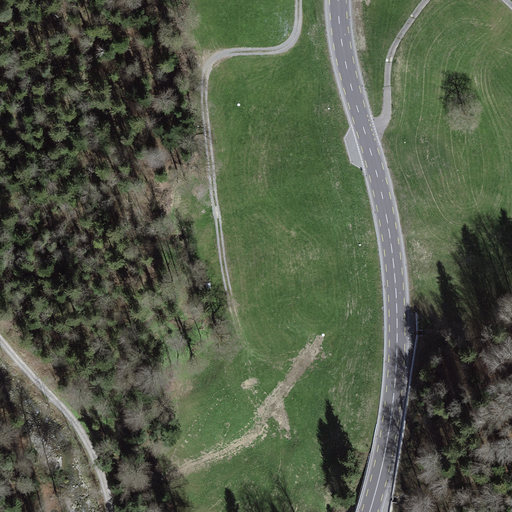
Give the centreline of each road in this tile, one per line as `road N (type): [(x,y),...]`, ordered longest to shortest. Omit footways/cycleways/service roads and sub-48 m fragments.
road 1 (secondary): [(383,511),(406,342),(403,298),(328,0)]
road 2 (track): [(223,275),(204,132),(206,69),(233,51),(280,51),(300,23),(300,0)]
road 3 (track): [(112,511),(97,455),(0,335)]
road 4 (track): [(366,129),(389,116),(396,42),(430,0)]
